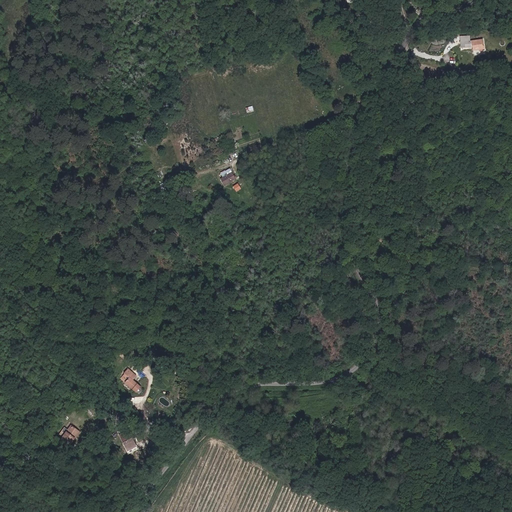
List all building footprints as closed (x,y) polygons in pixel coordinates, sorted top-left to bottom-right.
[(471,47),(470,35),(460,36),(461,48),(471,47)] [(484,49),(482,40),(472,41),(473,50),(484,49)] [(237,180),(231,168),(222,173),(224,177),(222,178),(225,186),(237,180)] [(243,188),(240,182),(234,186),(237,192),(243,188)] [(133,380),(137,376),(129,369),(125,373),(122,378),(137,391),(141,387),(133,380)] [(74,441),(82,430),(75,425),(70,430),(68,429),(64,434),(74,441)] [(129,431),(120,435),(123,443),(132,439),(129,431)]
